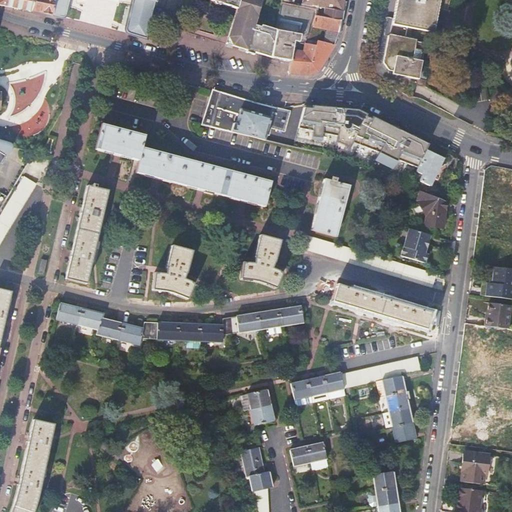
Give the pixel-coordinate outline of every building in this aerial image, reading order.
[(0,0),(0,5),(31,11),(34,0),(0,0)] [(54,0),(34,0),(31,11),(53,16),(55,4),(54,0)] [(69,0),(132,0),(125,29),(125,31),(126,32),(129,33),(146,39),(155,0),(54,0),(55,4),(53,16),(62,17),(66,15),(69,0)] [(236,9),(227,37),(229,40),(231,46),(246,50),(270,57),(275,31),(260,27),(260,28),(253,26),(259,8),(255,0),(209,0),(214,1),(215,4),(218,5),(220,4),(236,9)] [(302,0),(300,8),(316,11),(317,11),(318,8),(325,9),(323,18),(340,22),(344,2),(332,0),(302,0)] [(395,0),(391,24),(432,32),(437,9),(447,10),(448,0),(395,0)] [(281,4),(278,19),(311,26),(314,17),(316,13),(316,11),(300,8),(293,6),(281,4)] [(340,22),(323,18),(318,17),(314,17),(311,26),(308,35),(307,39),(315,41),(316,38),(318,29),(326,30),(325,36),(323,43),(333,45),(335,40),(338,32),(340,22)] [(294,42),(299,43),(300,37),(275,31),(270,57),(290,61),(294,42)] [(425,42),(388,34),(383,63),(388,71),(392,71),(392,74),(418,79),(416,85),(423,86),(428,62),(422,61),(425,42)] [(333,45),(323,43),(315,41),(314,46),(299,43),(294,42),(290,61),(289,73),(309,75),(317,72),(326,57),(333,45)] [(289,112),(212,90),(202,124),(234,132),(264,141),(266,135),(269,135),(271,128),(284,132),(289,112)] [(312,106),(303,106),(295,141),(307,143),(334,146),(383,169),(410,181),(427,145),(399,132),(356,111),(339,109),(312,106)] [(138,161),(135,173),(265,208),(271,182),(141,147),(144,136),(100,124),(94,149),(138,161)] [(0,144),(0,153),(5,157),(11,148),(0,144)] [(426,151),(414,175),(422,179),(420,183),(429,187),(443,159),(426,151)] [(511,171),(495,170),(493,193),(511,195),(511,171)] [(0,243),(35,185),(23,178),(0,215),(0,243)] [(331,181),(324,179),(310,230),(335,237),(349,186),(335,182),(335,180),(331,179),(331,181)] [(65,280),(86,285),(107,192),(94,189),(95,186),(91,186),(91,188),(86,187),(81,209),(80,209),(78,215),(80,215),(71,252),(70,252),(69,258),(70,258),(65,280)] [(0,188),(0,194),(6,199),(9,195),(0,188)] [(445,203),(420,193),(416,202),(425,218),(424,227),(442,229),(445,203)] [(429,236),(408,230),(400,257),(424,264),(427,254),(424,253),(429,236)] [(273,264),(274,264),(280,242),(259,236),(253,259),(254,259),(253,265),(242,263),(240,280),(253,282),(265,285),(275,290),(281,274),(271,269),(273,264)] [(305,236),(301,249),(432,288),(436,275),(305,236)] [(185,274),(186,275),(192,252),(171,247),(165,269),(166,270),(165,275),(154,274),(152,291),(165,293),(177,296),(187,300),(194,284),(184,280),(185,274)] [(511,270),(499,268),(494,268),(491,284),(497,285),(496,298),(511,300),(511,270)] [(482,283),(481,296),(496,298),(497,285),(491,284),(482,283)] [(431,314),(336,286),(332,302),(355,309),(355,310),(361,312),(362,311),(395,321),(395,322),(401,324),(402,323),(426,330),(431,314)] [(0,337),(10,293),(0,290),(0,337)] [(485,318),(484,327),(507,330),(510,306),(489,303),(486,318),(485,318)] [(222,343),(223,336),(269,329),(282,327),(303,323),(301,307),(223,320),(222,327),(144,323),(142,330),(101,320),(102,315),(59,305),(56,320),(98,330),(96,335),(139,346),(141,339),(222,343)] [(283,333),(282,327),(269,329),(270,336),(283,333)] [(382,381),(401,377),(421,373),(417,358),(340,375),(343,389),(375,382),(382,381)] [(495,393),(511,397),(511,370),(502,368),(495,393)] [(343,389),(340,375),(340,374),(291,384),(294,400),(343,389)] [(401,377),(382,381),(385,397),(396,444),(415,440),(401,377)] [(382,381),(375,382),(379,398),(385,397),(382,381)] [(254,425),(254,426),(274,421),(274,420),(273,421),(270,406),(271,406),(270,405),(269,405),(266,391),(267,391),(266,389),(247,394),(247,395),(248,395),(251,410),(250,410),(251,411),(254,425)] [(475,394),(468,423),(493,429),(500,400),(475,394)] [(33,511),(35,509),(41,485),(54,425),(33,421),(29,437),(28,437),(27,443),(28,443),(24,463),(18,487),(16,496),(12,509),(10,511),(33,511)] [(290,452),(294,467),(310,463),(326,460),(326,459),(323,444),(290,452)] [(268,511),(267,490),(272,488),(272,487),(271,487),(268,473),(269,473),(269,472),(264,473),(258,449),(241,452),(246,478),(250,477),(253,491),(252,491),(252,492),(253,493),(253,511),(268,511)] [(463,453),(462,464),(465,464),(464,472),(462,472),(461,483),(489,487),(490,477),(493,476),(496,457),(463,453)] [(326,460),(310,463),(312,470),(328,467),(326,460)] [(378,507),(378,508),(379,508),(379,511),(398,511),(397,505),(398,505),(398,503),(397,503),(395,489),(396,489),(396,488),(395,488),(393,473),(393,472),(373,475),(373,477),(374,477),(376,491),(375,491),(375,492),(376,492),(378,507)] [(479,509),(481,492),(458,489),(457,502),(461,502),(459,511),(480,511),(481,509),(479,509)] [(376,492),(375,492),(371,493),(368,496),(370,505),(373,507),(378,507),(376,492)]
